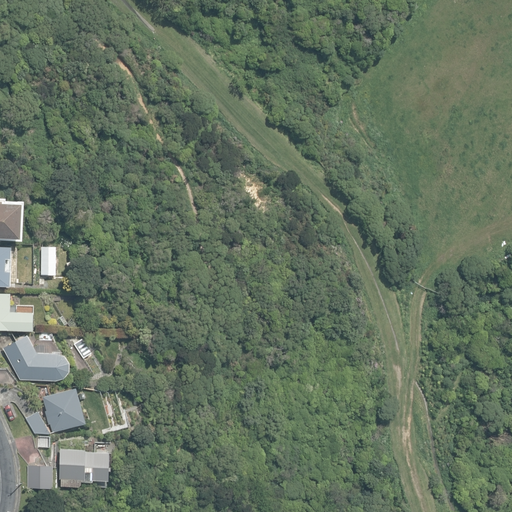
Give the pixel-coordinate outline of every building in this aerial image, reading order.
[(0,237),(21,238),(23,203),(1,202),(1,201),(0,200),(0,237)] [(0,285),(5,286),(5,283),(10,284),(11,249),(6,249),(6,246),(0,246),(0,285)] [(41,275),(56,275),(56,246),(41,246),(41,275)] [(33,330),(34,330),(34,312),(16,312),(16,305),(11,305),(11,293),(0,292),(0,329),(8,330),(33,330)] [(91,353),(79,333),(67,333),(83,358),(91,353)] [(20,379),(56,380),(64,377),(68,370),(69,363),(64,356),(57,352),(51,352),(51,346),(39,345),(39,352),(37,352),(28,334),(4,347),(20,379)] [(50,423),(53,431),(86,422),(76,387),(43,396),(47,410),(45,410),(49,424),(50,423)] [(34,433),(49,433),(51,432),(38,410),(25,418),(34,433)] [(61,486),(79,487),(82,484),(82,481),(93,481),(93,480),(109,480),(110,452),(86,451),(86,449),(60,449),(59,479),(61,479),(61,486)] [(28,487),(53,488),(52,465),(27,464),(28,487)]
